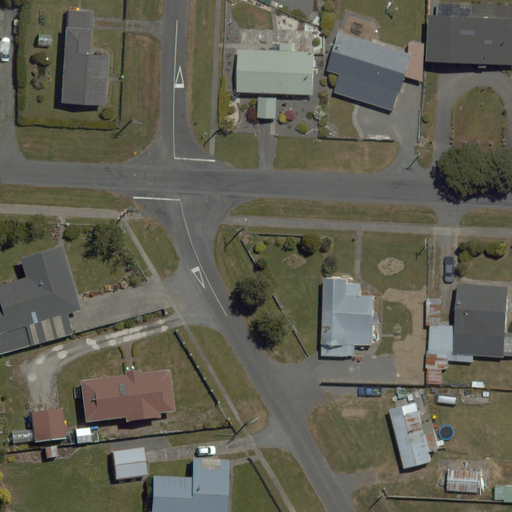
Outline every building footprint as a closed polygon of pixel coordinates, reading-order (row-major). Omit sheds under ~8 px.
[(91,8),(64,7),(60,103),(109,105),(111,50),(89,49),(91,8)] [(511,63),(511,13),(428,11),(427,47),(427,61),(511,63)] [(404,50),(342,32),(331,71),(339,73),(332,95),(396,114),(408,73),(419,77),(427,47),(407,41),(404,50)] [(315,97),(316,51),(238,50),(237,96),(315,97)] [(80,307),(62,247),(25,258),(31,276),(0,285),(0,359),(62,340),(54,315),(80,307)] [(340,356),(356,356),(357,344),(371,345),(372,293),(361,293),(361,282),(350,281),(350,275),(324,274),(323,356),(340,356)] [(503,356),(508,285),(459,282),(456,326),(431,324),(430,352),(503,356)] [(170,414),(166,370),(77,378),(81,423),(170,414)] [(417,403),(389,411),(405,467),(430,460),(428,451),(441,448),(433,417),(421,420),(417,403)] [(63,444),(59,410),(32,413),(36,447),(63,444)] [(143,478),(140,450),(111,453),(113,481),(143,478)] [(146,511),(222,511),(226,464),(189,461),(187,480),(149,477),(146,511)] [(478,468),(447,465),(445,492),(477,494),(478,468)]
